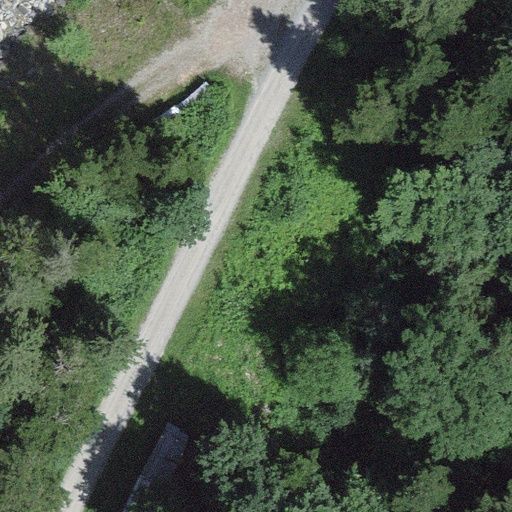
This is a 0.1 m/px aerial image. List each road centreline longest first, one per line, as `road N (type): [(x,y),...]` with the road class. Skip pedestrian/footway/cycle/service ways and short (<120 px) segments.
road 1 (track): [(340,0),(91,511)]
road 2 (track): [(276,0),(215,32),(0,232)]
